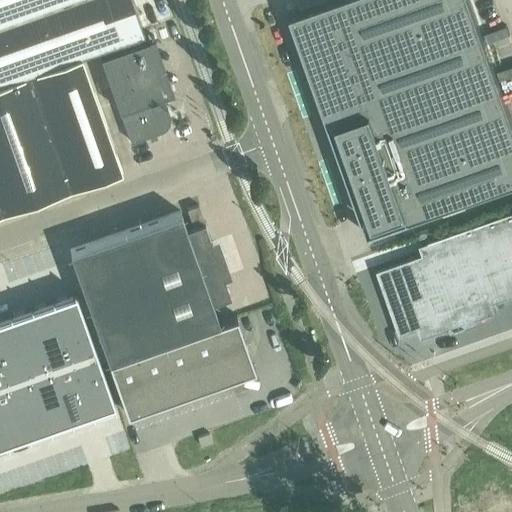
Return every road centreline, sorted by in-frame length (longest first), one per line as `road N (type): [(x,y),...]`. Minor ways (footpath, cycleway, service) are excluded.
road 1 (unclassified): [(376,439),(241,479),(53,511)]
road 2 (unclassified): [(376,439),(272,142)]
road 3 (unclassified): [(0,238),(272,142)]
road 4 (unclassified): [(272,142),(223,0)]
road 5 (unclassified): [(376,439),(511,385)]
